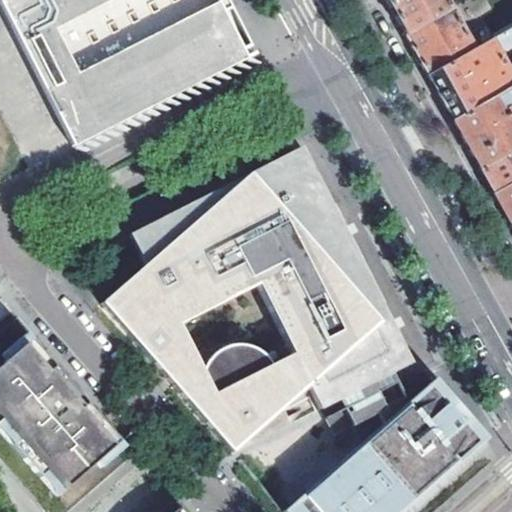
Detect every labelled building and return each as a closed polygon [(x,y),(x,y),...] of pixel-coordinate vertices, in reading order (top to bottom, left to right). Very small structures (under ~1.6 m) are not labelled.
[(0,0),(0,4),(12,27),(26,19),(15,0),(0,0)] [(15,0),(26,19),(12,27),(73,148),(247,61),(243,54),(222,12),(216,0),(15,0)] [(224,0),(216,0),(222,12),(243,54),(250,50),(224,0)] [(384,0),(404,35),(450,10),(462,2),(460,0),(445,0),(443,2),(442,0),(384,0)] [(423,69),(427,77),(473,50),(450,10),(404,35),(423,69)] [(452,122),(511,88),(511,79),(498,54),(511,46),(511,28),(473,50),(427,77),(448,114),(452,122)] [(479,170),(511,151),(511,88),(452,122),(475,163),(476,165),(479,170)] [(228,454),(305,390),(318,412),(336,403),(371,386),(411,366),(380,306),(383,304),(338,217),(333,207),(330,208),(300,149),(214,195),(128,238),(142,266),(99,304),(168,384),(228,454)] [(511,151),(479,170),(488,187),(492,194),(511,183),(511,151)] [(509,225),(511,223),(511,183),(492,194),(501,209),(509,225)] [(23,334),(0,353),(0,355),(5,361),(29,340),(23,334)] [(117,443),(29,340),(5,361),(0,364),(0,422),(15,439),(9,444),(38,477),(43,473),(60,492),(93,463),(117,443)] [(402,511),(485,440),(434,381),(391,416),(387,419),(381,406),(371,386),(336,403),(340,411),(350,428),(359,446),(282,511),(402,511)] [(331,438),(350,428),(340,411),(321,420),(331,438)] [(0,422),(0,433),(9,444),(15,439),(0,422)] [(117,443),(93,463),(98,469),(122,448),(117,443)] [(43,473),(38,477),(54,497),(60,492),(43,473)]
